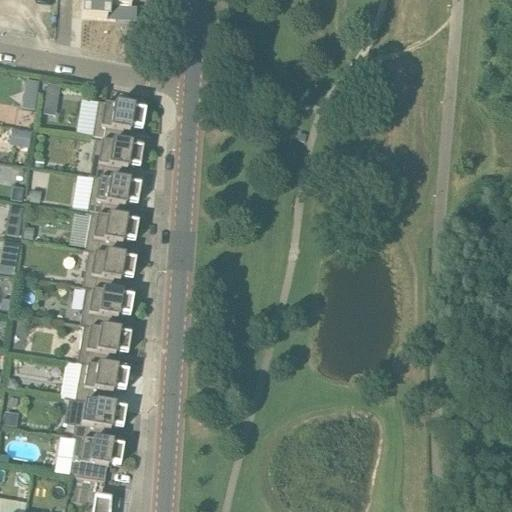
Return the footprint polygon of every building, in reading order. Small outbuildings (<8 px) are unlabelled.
[(82,0),(82,20),(116,23),(117,10),(131,11),(131,0),(82,0)] [(38,85),(22,83),(20,94),(36,97),(38,85)] [(54,101),(58,98),(58,95),(59,89),(47,87),(45,99),(51,100),(54,101)] [(91,143),(126,148),(128,135),(129,136),(129,134),(128,134),(129,130),(142,132),(145,114),(127,111),(128,105),(114,103),(113,108),(98,106),(91,143)] [(30,134),(11,132),(9,146),(28,149),(30,134)] [(89,180),(124,186),(126,173),(127,173),(127,172),(126,171),(126,167),(139,170),(143,151),(126,148),(91,143),(90,143),(90,144),(95,145),(89,180)] [(43,161),(35,160),(34,169),(42,170),(43,161)] [(93,182),(87,217),(121,223),(123,210),(124,210),(124,209),(123,209),(124,205),(137,207),(140,188),(124,186),(89,180),(88,180),(87,181),(93,182)] [(23,191),(11,190),(9,203),(21,204),(23,191)] [(41,195),(30,193),(28,204),(39,206),(41,195)] [(90,219),(84,255),(119,260),(121,247),(122,248),(122,246),(121,246),(121,242),(135,244),(138,226),(121,223),(87,217),(85,217),(85,218),(90,219)] [(19,228),(5,226),(3,237),(18,239),(19,228)] [(34,231),(25,229),(23,242),(32,243),(34,231)] [(88,256),(82,292),(116,297),(118,285),(119,285),(120,284),(118,283),(119,279),(132,281),(135,263),(119,260),(84,255),(83,254),(83,256),(88,256)] [(0,263),(0,276),(14,278),(16,266),(0,263)] [(85,294),(79,329),(114,334),(116,322),(117,322),(117,321),(116,321),(117,317),(130,319),(133,300),(116,297),(82,292),(80,292),(80,293),(85,294)] [(0,313),(7,315),(9,303),(2,302),(0,310),(0,313)] [(82,331),(77,367),(111,372),(114,359),(115,358),(114,358),(114,354),(127,356),(130,338),(114,334),(79,329),(78,329),(77,330),(82,331)] [(80,369),(74,404),(109,410),(111,397),(112,397),(112,396),(111,395),(112,391),(125,393),(128,375),(111,372),(77,367),(75,366),(75,368),(80,369)] [(14,382),(7,381),(6,392),(16,393),(18,386),(14,382)] [(122,431),(125,412),(109,410),(74,404),(68,403),(64,427),(74,428),(72,441),(107,447),(109,434),(110,434),(110,433),(109,433),(109,429),(122,431)] [(15,430),(17,417),(5,415),(3,428),(15,430)] [(68,479),(104,485),(106,471),(107,471),(107,470),(106,470),(107,466),(120,468),(123,449),(107,447),(70,441),(70,442),(75,443),(69,478),(68,478),(68,479)] [(109,511),(110,502),(95,499),(92,511),(109,511)] [(0,501),(0,511),(29,511),(30,507),(0,501)]
